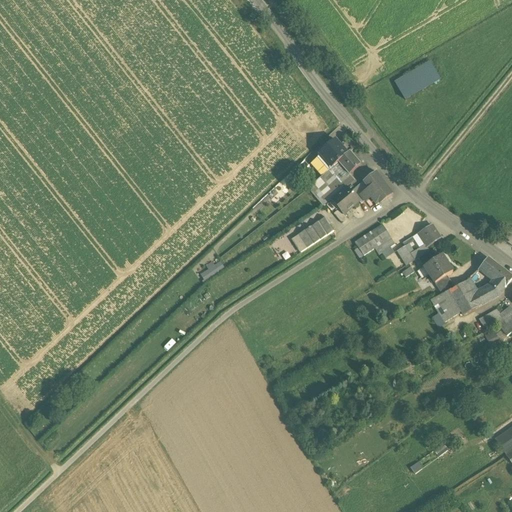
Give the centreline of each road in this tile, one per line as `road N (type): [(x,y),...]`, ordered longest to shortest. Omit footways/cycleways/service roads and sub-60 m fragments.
road 1 (tertiary): [(256,0),(412,193),(499,254)]
road 2 (track): [(224,316),(18,511)]
road 3 (track): [(412,193),(511,75)]
